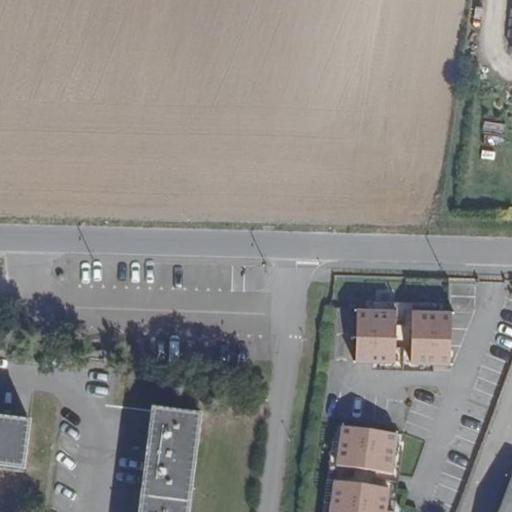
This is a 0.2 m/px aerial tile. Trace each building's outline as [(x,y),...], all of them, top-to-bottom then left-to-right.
[(401,312),(361,310),(359,360),(399,362),(401,312)] [(401,312),(399,362),(407,362),(409,324),(416,325),(417,313),(401,312)] [(456,314),(417,313),(416,325),(409,324),(407,362),(455,364),(456,314)] [(152,411),(139,511),(187,511),(199,416),(152,411)] [(0,419),(0,468),(22,471),(29,424),(0,419)] [(401,451),(404,435),(341,425),(339,442),(342,442),(339,463),(394,472),(397,451),(401,451)] [(394,472),(339,463),(337,478),(392,487),(394,472)] [(392,487),(337,478),(333,499),(329,499),(327,511),(391,511),(392,509),(388,508),(392,487)] [(511,511),(511,479),(499,511),(511,511)]
